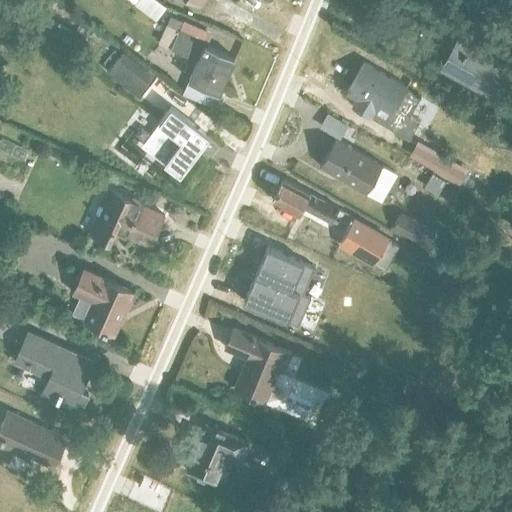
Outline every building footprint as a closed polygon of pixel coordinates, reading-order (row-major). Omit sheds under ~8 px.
[(132,0),(156,18),(165,5),(159,0),(132,0)] [(190,78),(220,92),(221,91),(219,90),(234,58),(206,46),(213,31),(183,18),(183,20),(170,15),(158,42),(197,58),(189,77),(190,78)] [(511,66),(458,36),(442,64),(504,100),(511,85),(511,66)] [(118,56),(108,69),(140,94),(151,81),(118,56)] [(365,60),(346,92),(356,97),(352,104),(409,137),(420,120),(410,114),(420,97),(406,89),(408,85),(365,60)] [(220,92),(190,78),(183,94),(220,109),(226,95),(220,92)] [(171,105),(141,143),(181,173),(194,156),(210,135),(197,124),(171,105)] [(336,136),(320,164),(382,200),(398,172),(336,136)] [(2,138),(0,142),(0,149),(25,161),(30,150),(2,138)] [(418,138),(409,153),(459,182),(460,181),(464,183),(469,175),(465,173),(468,168),(418,138)] [(432,171),(424,185),(437,193),(445,179),(432,171)] [(284,177),(273,199),(299,213),(303,206),(332,222),(337,212),(342,215),(345,209),(284,177)] [(98,213),(89,232),(111,242),(117,228),(152,243),(165,213),(109,188),(102,203),(100,202),(96,212),(98,213)] [(402,212),(393,226),(421,242),(429,227),(402,212)] [(354,217),(339,242),(374,263),(376,260),(385,265),(398,243),(354,217)] [(84,266),(72,291),(80,295),(73,312),(83,316),(82,318),(114,333),(134,289),(84,266)] [(233,326),(225,345),(249,355),(235,388),(320,424),(334,392),(285,372),(293,351),(233,326)] [(28,328),(13,360),(49,375),(42,390),(81,408),(89,391),(76,385),(81,376),(86,378),(95,359),(28,328)] [(8,409),(0,426),(0,444),(24,455),(26,451),(55,465),(68,437),(8,409)] [(201,454),(213,425),(207,422),(195,451),(201,454)] [(201,454),(195,451),(188,469),(218,482),(227,458),(243,464),(252,441),(213,425),(201,454)] [(320,469),(313,485),(351,502),(359,486),(320,469)]
